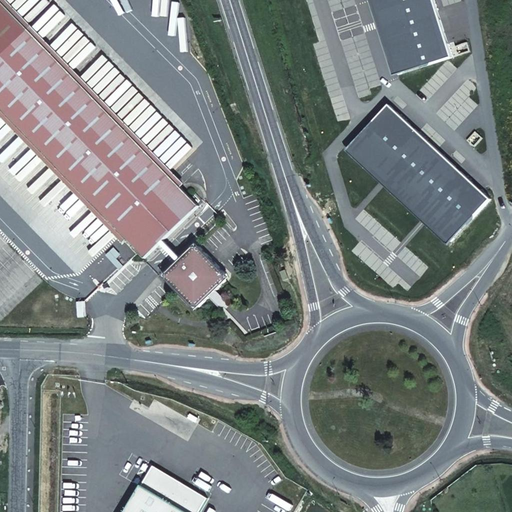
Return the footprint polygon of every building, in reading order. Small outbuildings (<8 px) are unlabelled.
[(0,0),(0,44),(27,17),(9,0),(0,0)] [(374,0),(370,0),(394,76),(399,75),(374,0)] [(434,0),(374,0),(399,75),(452,58),(434,0)] [(27,17),(0,44),(0,128),(132,259),(163,228),(167,223),(200,190),(27,17)] [(390,105),(350,148),(452,242),(491,199),(390,105)] [(350,148),(347,151),(449,245),(452,242),(350,148)] [(167,223),(163,228),(181,246),(185,243),(167,223)] [(185,243),(181,246),(169,259),(171,271),(190,290),(202,292),(212,282),(208,279),(216,271),(220,275),(227,268),(227,257),(202,233),(192,234),(185,243)] [(278,239),(272,233),(268,236),(274,243),(278,239)] [(208,279),(212,282),(220,275),(216,271),(208,279)] [(65,319),(72,318),(70,305),(63,306),(65,319)] [(201,511),(209,499),(154,466),(126,511),(201,511)]
